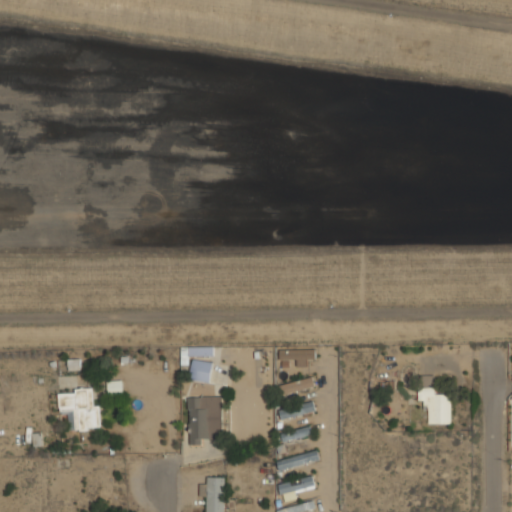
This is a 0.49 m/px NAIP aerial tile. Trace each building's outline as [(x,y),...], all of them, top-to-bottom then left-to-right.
[(187,356),(212,356),(212,347),(187,347),(187,356)] [(315,348),(274,348),(274,359),(315,359),(315,348)] [(213,362),(191,359),(189,379),(210,382),(213,362)] [(79,360),(68,360),(68,370),(79,370),(79,360)] [(315,386),(313,376),(277,386),(280,396),(315,386)] [(107,394),(122,393),(121,380),(107,381),(107,394)] [(434,387),(418,387),(418,401),(426,401),(426,424),(451,424),(451,395),(434,395),(434,387)] [(58,390),(58,410),(74,410),(75,430),(101,429),(100,405),(94,406),(93,389),(58,390)] [(207,444),(207,397),(188,397),(188,444),(207,444)] [(315,413),(314,403),(279,407),(280,417),(315,413)] [(314,433),(311,424),(281,433),(284,442),(314,433)] [(275,461),(278,472),(320,460),(317,449),(275,461)] [(277,483),(281,501),(297,498),(296,491),(315,487),(313,476),(277,483)] [(225,511),(225,477),(202,477),(202,496),(207,496),(207,511),(225,511)] [(276,509),(276,511),(303,511),(316,509),(314,500),(276,509)]
